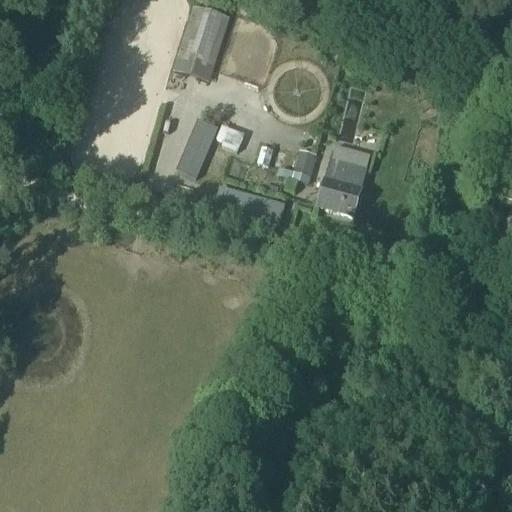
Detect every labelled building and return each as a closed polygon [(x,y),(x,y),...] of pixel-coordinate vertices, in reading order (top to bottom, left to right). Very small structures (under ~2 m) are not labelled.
[(228,23),(194,12),(174,76),(208,87),(228,23)] [(222,131),(199,122),(176,176),(197,185),(202,172),(205,173),(222,131)] [(309,183),(316,159),(290,152),(283,176),(309,183)] [(331,163),(318,211),(352,220),(364,172),(331,163)] [(284,209),(219,190),(212,213),(278,232),(284,209)]
